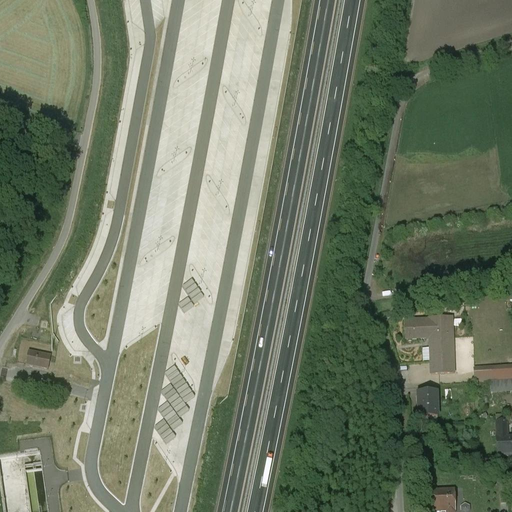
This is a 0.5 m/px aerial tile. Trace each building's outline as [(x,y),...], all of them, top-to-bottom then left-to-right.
[(452,319),(429,320),(429,321),(405,322),(406,339),(430,338),(431,374),(454,373),(452,319)] [(29,352),(26,366),(48,370),(51,356),(29,352)] [(494,380),(494,392),(511,391),(511,364),(478,366),(478,380),(494,380)] [(465,388),(464,377),(442,378),(443,389),(465,388)] [(436,393),(417,394),(418,419),(437,418),(436,393)] [(60,447),(76,452),(82,436),(61,429),(59,436),(63,437),(60,447)] [(511,438),(497,439),(497,457),(511,456),(511,438)] [(453,490),(432,491),(433,511),(447,511),(453,511),(454,511),(454,510),(453,490)]
